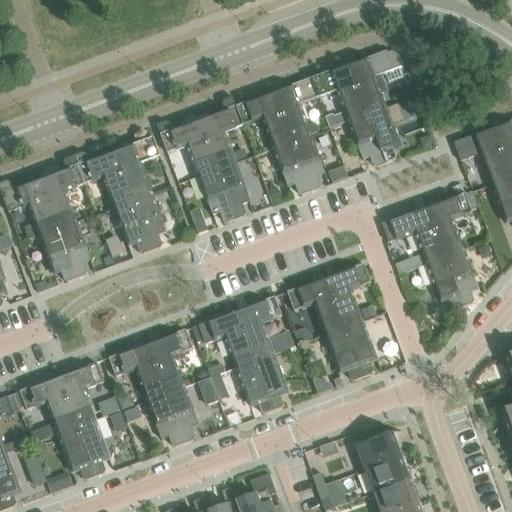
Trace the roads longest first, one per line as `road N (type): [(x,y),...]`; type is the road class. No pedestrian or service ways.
road 1 (residential): [(0,348),(49,331),(127,282),(205,275),(368,216),(431,403)]
road 2 (tertiary): [(0,141),(349,12),(441,12),(511,48)]
road 3 (residential): [(90,511),(272,445)]
road 4 (residential): [(272,445),(402,398),(431,403)]
road 5 (residential): [(431,403),(511,306)]
